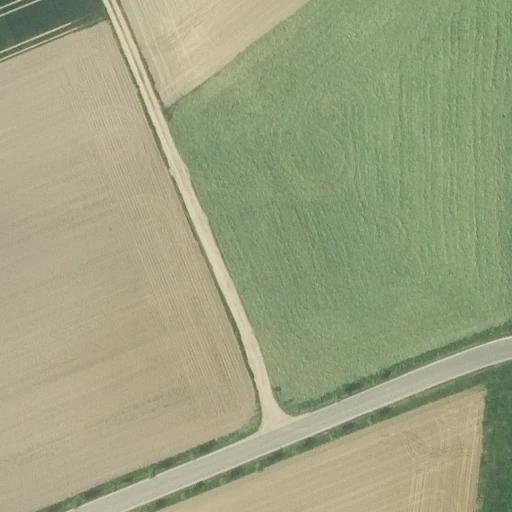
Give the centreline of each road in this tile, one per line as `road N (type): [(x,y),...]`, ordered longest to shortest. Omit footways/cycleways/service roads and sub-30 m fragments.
road 1 (track): [(288,435),(108,0)]
road 2 (unclassified): [(95,511),(511,346)]
